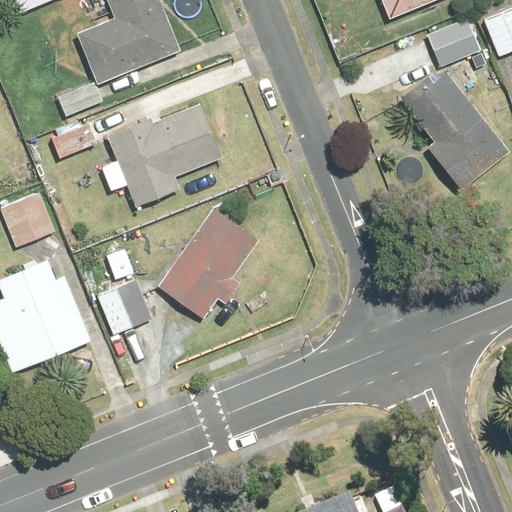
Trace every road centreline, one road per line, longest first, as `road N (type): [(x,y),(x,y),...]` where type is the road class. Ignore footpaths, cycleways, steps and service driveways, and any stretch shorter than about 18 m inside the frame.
road 1 (tertiary): [(0,511),(401,342)]
road 2 (residential): [(266,0),(401,342)]
road 3 (residential): [(401,342),(476,511)]
